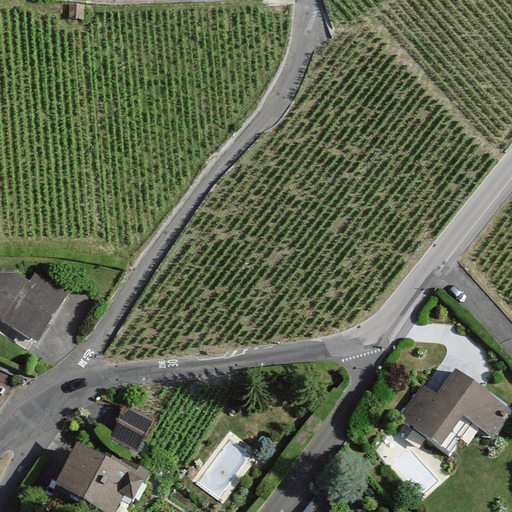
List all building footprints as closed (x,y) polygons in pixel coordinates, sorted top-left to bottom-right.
[(66,2),(66,15),(85,17),(85,2),(66,2)] [(18,274),(0,274),(0,316),(36,340),(65,296),(18,274)] [(440,401),(427,392),(407,420),(451,452),(473,421),(495,437),(511,414),(458,376),(440,401)] [(125,402),(108,435),(133,446),(149,417),(125,402)] [(118,511),(137,477),(80,447),(60,485),(112,511),(118,511)]
